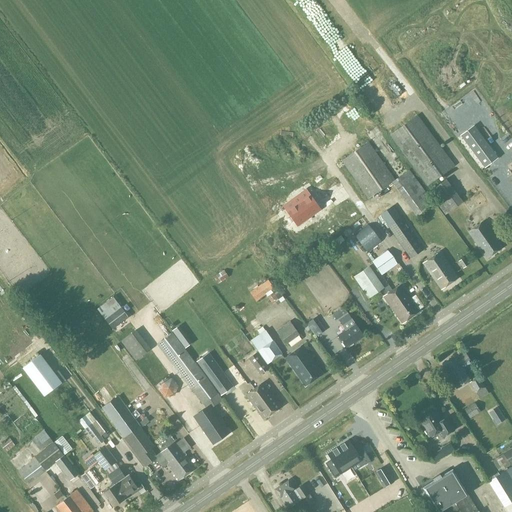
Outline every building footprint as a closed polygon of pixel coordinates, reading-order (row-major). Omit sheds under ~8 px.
[(288,0),(308,27),(322,17),(309,0),(288,0)] [(343,74),(359,64),(349,47),(344,49),(334,33),(322,40),(343,74)] [(347,111),(355,105),(351,99),(343,105),(347,111)] [(476,102),(468,108),(473,114),(481,108),(476,102)] [(337,117),(346,112),(343,105),(333,110),(337,117)] [(427,187),(455,166),(418,116),(390,136),(427,187)] [(474,126),(461,136),(485,168),(498,158),(474,126)] [(395,181),(369,142),(342,161),(368,199),(395,181)] [(463,203),(446,180),(429,193),(445,216),(463,203)] [(306,190),(298,195),(301,200),(289,208),(294,215),(291,217),(297,225),(317,211),(312,204),(315,203),(306,190)] [(464,205),(468,212),(483,203),(479,196),(464,205)] [(423,250),(395,210),(383,219),(411,258),(423,250)] [(487,259),(503,248),(484,221),(468,232),(487,259)] [(354,235),(367,251),(380,240),(367,225),(354,235)] [(441,290),(458,278),(440,252),(423,264),(441,290)] [(379,256),(372,262),(382,276),(397,265),(394,259),(386,265),(379,256)] [(464,258),(458,262),(463,268),(468,264),(464,258)] [(224,271),(214,277),(218,284),(229,278),(224,271)] [(361,272),(354,277),(369,299),(376,294),(361,272)] [(268,280),(250,293),(256,301),(266,294),(265,294),(273,288),(268,280)] [(416,295),(411,298),(402,284),(383,297),(402,324),(420,311),(420,310),(424,307),(416,295)] [(360,293),(355,295),(359,306),(364,303),(360,293)] [(339,321),(346,331),(338,337),(346,348),(363,335),(343,307),(332,315),(337,322),(339,321)] [(320,324),(316,318),(307,324),(311,330),(320,324)] [(299,335),(290,322),(276,331),(286,344),(299,335)] [(282,354),(263,327),(257,331),(260,334),(251,341),(268,364),(282,354)] [(121,342),(139,365),(154,352),(136,330),(121,342)] [(188,386),(206,409),(194,417),(213,444),(229,433),(211,408),(225,398),(222,393),(219,396),(196,364),(187,352),(192,349),(188,344),(183,347),(172,332),(156,344),(178,373),(188,386)] [(186,338),(195,344),(199,337),(189,332),(186,338)] [(305,386),(321,375),(302,347),(285,358),(305,386)] [(208,379),(215,388),(227,379),(221,370),(209,353),(196,362),(208,379)] [(268,369),(257,353),(248,359),(260,375),(268,369)] [(40,354),(22,368),(44,396),(61,383),(65,380),(59,372),(55,375),(40,354)] [(471,378),(465,368),(471,364),(465,354),(444,368),(457,389),(467,383),(474,379),(473,377),(471,378)] [(478,378),(470,383),(479,399),(488,393),(478,378)] [(172,379),(163,380),(158,390),(165,399),(175,395),(178,387),(172,379)] [(245,395),(263,420),(281,407),(263,382),(245,395)] [(235,415),(243,412),(237,393),(228,396),(235,415)] [(183,438),(176,443),(175,442),(156,456),(151,449),(155,447),(126,407),(129,406),(120,394),(101,408),(123,438),(124,438),(145,467),(156,460),(161,467),(171,459),(173,462),(184,453),(191,448),(183,438)] [(182,405),(186,402),(180,396),(176,399),(182,405)] [(480,413),(475,404),(465,409),(470,419),(480,413)] [(504,420),(496,408),(488,413),(496,426),(504,420)] [(447,417),(440,422),(433,411),(418,420),(429,439),(439,433),(443,438),(455,430),(447,417)] [(79,421),(92,439),(94,438),(99,444),(104,440),(101,436),(105,433),(94,417),(89,421),(86,416),(79,421)] [(172,428),(161,431),(162,437),(173,433),(172,428)] [(44,431),(32,441),(40,451),(52,441),(44,431)] [(54,442),(64,455),(72,449),(62,436),(54,442)] [(15,446),(9,438),(1,445),(6,452),(15,446)] [(340,446),(339,446),(340,447),(339,447),(351,466),(358,462),(361,467),(370,461),(360,444),(353,449),(352,447),(349,441),(344,444),(344,443),(343,443),(344,444),(340,446)] [(35,458),(18,472),(28,485),(56,463),(70,481),(79,475),(64,455),(63,456),(54,443),(34,457),(35,458)] [(441,449),(431,456),(435,463),(446,457),(451,454),(455,452),(450,443),(441,449)] [(93,456),(98,462),(105,471),(115,463),(116,462),(105,447),(93,456)] [(332,451),(332,452),(328,454),(331,460),(333,462),(326,466),(334,477),(351,466),(339,447),(337,449),(336,448),(336,449),(333,451),(332,451)] [(511,448),(503,454),(510,466),(511,466),(511,465),(511,448)] [(195,468),(184,453),(173,462),(171,459),(161,467),(162,468),(166,464),(179,481),(195,468)] [(90,468),(98,462),(93,456),(92,454),(84,460),(90,468)] [(369,471),(376,468),(373,463),(366,466),(369,471)] [(383,466),(375,471),(385,487),(393,482),(383,466)] [(511,466),(488,482),(505,508),(511,503),(511,466)] [(107,475),(114,485),(125,499),(142,487),(137,480),(134,483),(128,475),(125,478),(118,468),(107,475)] [(436,511),(477,511),(467,495),(468,495),(452,469),(441,476),(439,475),(432,479),(433,481),(422,488),(436,511)] [(303,485),(294,491),(293,489),(294,489),(288,481),(275,490),(288,509),(291,507),(292,510),(300,505),(298,502),(310,495),(303,485)] [(125,499),(114,485),(103,493),(113,507),(125,499)] [(57,506),(60,511),(92,511),(93,511),(77,491),(57,506)]
